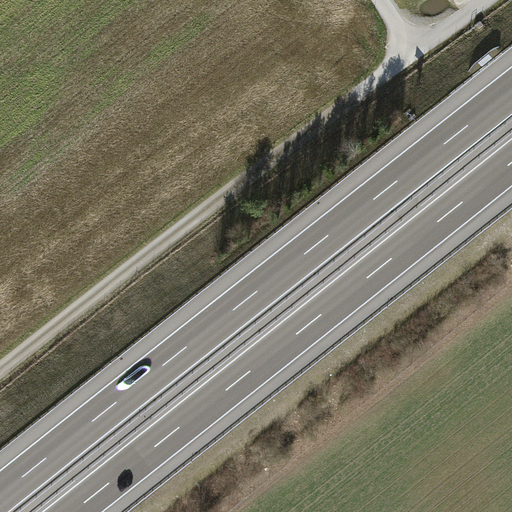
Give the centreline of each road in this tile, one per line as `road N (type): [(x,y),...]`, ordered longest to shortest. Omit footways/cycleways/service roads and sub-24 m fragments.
road 1 (motorway): [(511,92),(0,497)]
road 2 (track): [(0,379),(415,52),(379,0)]
road 3 (motorway): [(74,511),(511,163)]
